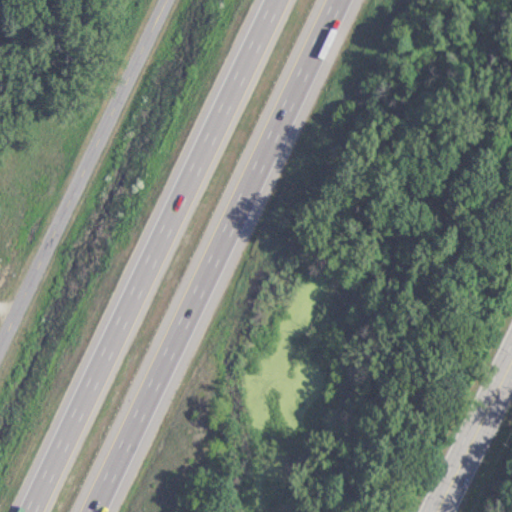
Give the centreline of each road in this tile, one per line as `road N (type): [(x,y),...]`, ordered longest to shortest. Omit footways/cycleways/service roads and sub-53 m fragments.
road 1 (motorway): [(84,511),(336,0)]
road 2 (motorway): [(268,0),(18,511)]
road 3 (residential): [(0,345),(164,0)]
road 4 (secondary): [(435,511),(511,359)]
